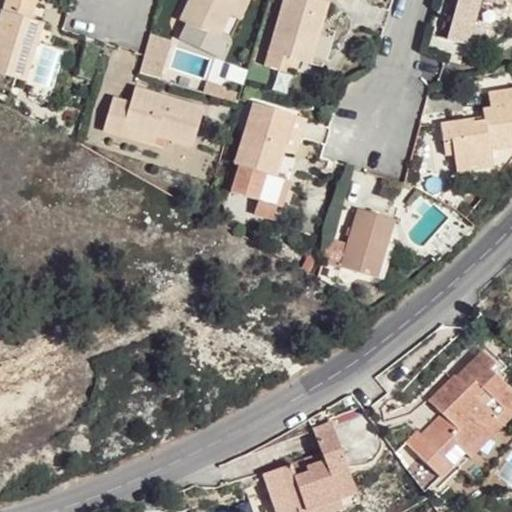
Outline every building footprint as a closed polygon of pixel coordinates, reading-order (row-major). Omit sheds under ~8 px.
[(25,9),(39,14),(43,0),(6,0),(0,19),(0,78),(28,87),(46,30),(41,28),(35,26),(21,22),(25,9)] [(197,0),(195,10),(187,33),(228,45),(236,19),(242,0),(253,0),(254,0),(257,1),(257,0),(197,0)] [(248,22),(254,0),(253,0),(242,0),(236,19),(248,22)] [(324,10),(298,2),(293,0),(286,0),(268,58),(305,71),(315,39),(324,10)] [(326,3),(317,0),(298,0),(298,2),(324,10),(326,3)] [(317,0),(326,3),(344,9),(347,0),(317,0)] [(511,0),(459,0),(452,26),(475,34),(481,12),(502,18),(504,12),(511,14),(511,0)] [(35,26),(39,14),(25,9),(21,22),(35,26)] [(469,56),(475,34),(452,26),(446,49),(469,56)] [(159,79),(170,39),(147,33),(136,72),(159,79)] [(315,39),(305,71),(319,76),(328,43),(315,39)] [(123,128),(156,139),(190,149),(200,116),(132,95),(130,102),(128,109),(113,103),(103,134),(121,139),(123,128)] [(460,174),(496,166),(494,159),(511,154),(511,99),(511,96),(486,102),(490,118),(483,120),(486,131),(475,133),(475,135),(473,136),(472,129),(441,138),(445,156),(455,153),(458,169),(460,174)] [(278,159),(288,124),(250,113),(232,174),(237,176),(269,185),(274,172),(278,159)] [(299,127),(288,124),(278,159),(290,162),(299,127)] [(152,148),(156,139),(123,128),(121,139),(152,148)] [(448,171),(458,169),(455,153),(445,156),(448,171)] [(498,176),(496,166),(460,174),(463,184),(498,176)] [(279,217),(287,191),(269,185),(237,176),(229,201),(279,217)] [(397,223),(358,212),(339,277),(378,288),(387,259),(397,223)] [(434,444),(421,457),(443,479),(456,467),(444,454),(455,442),(468,456),(491,435),(496,439),(509,426),(503,421),(511,412),(511,385),(499,371),(503,365),(491,351),(462,377),(460,375),(438,396),(446,405),(441,409),(447,415),(425,434),(434,444)] [(381,391),(359,407),(373,425),(395,407),(381,391)] [(434,400),(441,409),(446,405),(438,396),(434,400)] [(511,423),(511,412),(503,421),(509,426),(511,423)] [(322,452),(340,447),(332,419),(313,426),(322,452)] [(409,443),(421,457),(434,444),(425,434),(422,431),(409,443)] [(444,454),(456,467),(468,456),(455,442),(444,454)] [(353,487),(340,447),(322,452),(274,468),(262,472),(273,505),(293,499),(297,511),(316,511),(325,509),(321,497),(353,487)] [(357,499),(353,487),(321,497),(325,509),(357,499)] [(297,511),(293,499),(273,505),(274,511),(297,511)]
